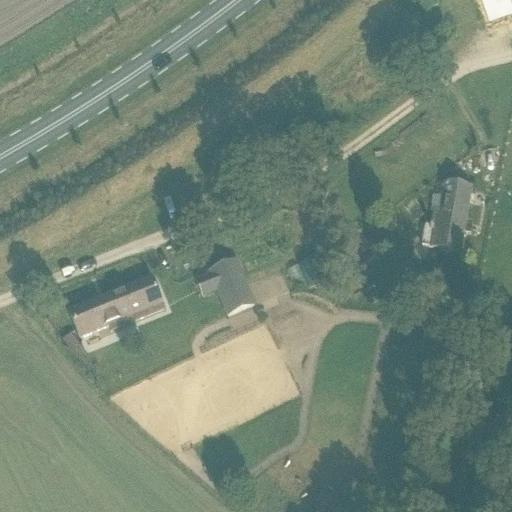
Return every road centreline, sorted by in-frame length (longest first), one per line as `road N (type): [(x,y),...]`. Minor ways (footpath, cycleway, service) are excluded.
road 1 (track): [(511,53),(442,78),(356,145),(275,193),(0,301)]
road 2 (primary): [(0,155),(236,0)]
